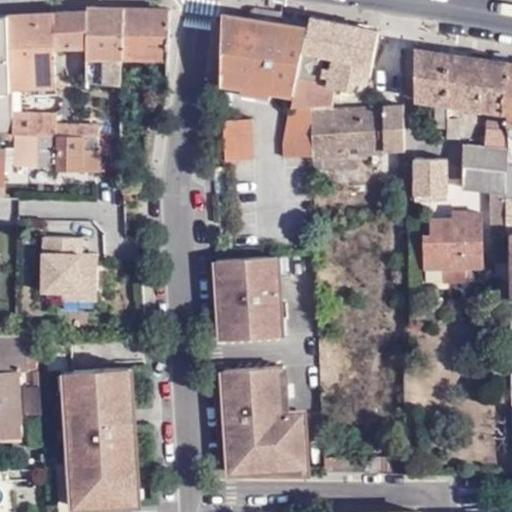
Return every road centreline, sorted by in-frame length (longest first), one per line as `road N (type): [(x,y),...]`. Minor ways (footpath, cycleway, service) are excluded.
road 1 (residential): [(197,0),(188,487)]
road 2 (residential): [(434,511),(433,496),(188,487)]
